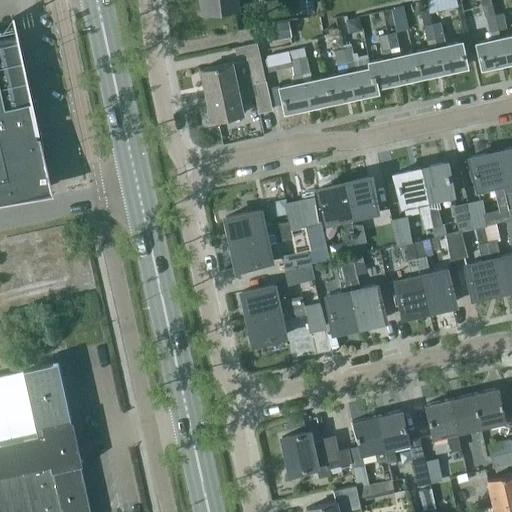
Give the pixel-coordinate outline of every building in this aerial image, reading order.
[(200,0),(201,7),(203,6),(203,11),(236,7),(234,0),(200,0)] [(428,13),(437,11),(434,0),(426,0),(425,0),(428,13)] [(392,20),(405,18),(402,6),(390,9),(392,20)] [(502,13),(494,14),(504,61),(511,59),(511,34),(507,35),(502,13)] [(485,16),(490,39),(476,42),(481,66),(504,61),(494,14),(485,16)] [(264,23),(267,40),(290,36),(287,19),(264,23)] [(435,38),(437,46),(442,70),(465,65),(459,41),(445,44),(440,21),(432,23),(435,38)] [(427,40),(435,38),(432,23),(423,25),(427,40)] [(394,31),(386,33),(389,48),(390,48),(398,46),(394,31)] [(381,50),(389,48),(386,33),(378,35),(381,50)] [(38,173),(45,172),(16,37),(0,41),(0,199),(31,191),(30,184),(33,178),(38,173)] [(233,47),(236,61),(247,59),(258,57),(255,42),(233,47)] [(351,46),(342,48),(353,95),(375,90),(374,85),(370,66),(356,69),(351,46)] [(390,48),(397,80),(419,75),(414,51),(400,54),(398,46),(390,48)] [(442,70),(437,46),(414,51),(419,75),(442,70)] [(338,73),(324,76),(330,100),(353,95),(342,48),(333,50),(338,73)] [(389,48),(381,50),(383,58),(369,61),(370,66),(374,85),(397,80),(390,48),(389,48)] [(289,60),(297,58),(295,49),(286,50),(289,60)] [(307,105),(330,100),(324,76),(311,79),(305,56),(297,58),(307,105)] [(252,84),(263,81),(264,81),(258,57),(247,59),(250,74),(238,77),(238,80),(234,81),(230,62),(199,68),(204,94),(252,84)] [(285,110),(307,105),(297,58),(289,60),(294,83),(279,86),(285,110)] [(264,84),(264,81),(263,81),(252,84),(204,94),(210,120),(241,113),(237,94),(241,93),(242,97),(255,94),(259,112),(270,110),(264,84)] [(511,147),(494,151),(501,183),(503,191),(507,209),(508,209),(511,208),(511,190),(510,181),(511,180),(511,147)] [(501,183),(494,151),(469,157),(476,189),(493,185),(499,211),(507,209),(503,191),(501,183)] [(419,168),(426,200),(428,209),(432,226),(440,224),(437,209),(439,209),(437,197),(451,194),(444,162),(419,168)] [(393,174),(400,206),(426,200),(419,168),(393,174)] [(343,182),(351,216),(376,211),(368,176),(343,182)] [(356,243),(352,224),(351,216),(343,182),(317,188),(325,222),(342,218),(344,228),(347,243),(347,245),(356,243)] [(267,216),(287,212),(285,204),(284,198),(264,202),(267,216)] [(311,198),(298,201),(304,225),(317,222),(311,198)] [(290,228),(304,225),(298,201),(285,204),(287,212),(290,228)] [(479,201),(466,204),(472,228),(482,225),(485,225),(479,201)] [(472,228),(466,204),(453,207),(458,231),(459,230),(472,228)] [(259,209),(224,217),(230,242),(265,235),(271,233),(273,233),(289,229),(287,220),(271,224),(263,225),(259,209)] [(428,209),(419,211),(423,228),(432,226),(428,209)] [(391,220),(396,244),(409,242),(404,218),(391,220)] [(434,236),(445,233),(443,223),(440,224),(432,226),(434,236)] [(495,240),(499,239),(495,223),(485,225),(482,225),(486,242),(495,240)] [(362,224),(352,224),(356,243),(366,241),(362,224)] [(289,229),(273,233),(275,241),(291,238),(289,229)] [(311,247),(323,244),(319,230),(308,233),(311,247)] [(445,233),(451,257),(464,254),(459,230),(458,231),(445,233)] [(265,235),(230,242),(236,268),(270,260),(266,243),(265,235)] [(416,258),(425,256),(421,239),(412,241),(416,258)] [(486,242),(497,290),(511,286),(511,252),(499,256),(495,240),(486,242)] [(399,244),(403,260),(415,258),(411,242),(399,244)] [(471,295),(497,290),(486,242),(478,244),(481,260),(464,264),(471,295)] [(349,254),(358,252),(356,243),(347,245),(349,254)] [(309,264),(322,261),(319,248),(306,251),(309,264)] [(282,256),(285,269),(309,264),(306,251),(282,256)] [(353,261),(362,259),(361,252),(342,256),(344,263),(353,261)] [(425,256),(416,258),(427,308),(453,303),(445,268),(428,272),(425,256)] [(402,314),(427,308),(416,258),(407,260),(411,276),(394,280),(402,314)] [(375,284),(359,287),(356,278),(353,261),(344,263),(348,282),(358,324),(383,318),(375,284)] [(358,324),(348,282),(344,263),(336,265),(342,291),(324,295),(332,330),(358,324)] [(309,264),(285,269),(288,282),(312,277),(309,264)] [(241,291),(246,317),(278,310),(276,300),(273,284),(241,291)] [(285,299),(285,308),(303,304),(301,296),(301,295),(285,299)] [(318,303),(304,306),(310,330),(323,327),(318,303)] [(285,308),(278,310),(246,317),(252,342),(284,335),(280,319),(305,313),(303,304),(285,308)] [(0,511),(89,511),(79,465),(81,464),(71,419),(68,420),(55,362),(28,368),(29,370),(0,376),(0,511)] [(496,388),(472,394),(480,426),(504,421),(496,388)] [(480,426),(472,394),(448,399),(447,400),(454,432),(480,426)] [(458,449),(454,432),(447,400),(423,405),(431,438),(445,434),(448,447),(453,450),(458,449)] [(376,416),(383,449),(386,460),(387,462),(395,460),(392,447),(408,443),(401,410),(376,416)] [(386,460),(383,449),(376,416),(341,424),(347,447),(357,445),(359,455),(374,451),(376,462),(386,460)] [(311,442),(308,431),(281,437),(289,472),(316,466),(319,476),(328,474),(326,467),(340,463),(334,434),(320,438),(320,440),(311,442)] [(488,445),(491,456),(511,452),(508,440),(488,445)] [(511,463),(511,456),(511,452),(491,456),(493,468),(511,463)] [(436,459),(424,462),(429,482),(441,479),(436,459)] [(429,482),(424,462),(412,464),(417,485),(429,482)] [(361,465),(351,467),(355,485),(355,488),(368,485),(364,465),(361,465)] [(511,472),(486,479),(492,506),(511,502),(511,472)] [(368,485),(355,488),(358,499),(393,492),(390,480),(368,485)] [(335,502),(305,509),(305,511),(348,511),(360,509),(358,499),(355,488),(355,485),(332,490),(335,502)] [(434,508),(430,488),(418,491),(423,510),(434,508)] [(511,511),(511,502),(492,506),(480,509),(480,511),(511,511)]
